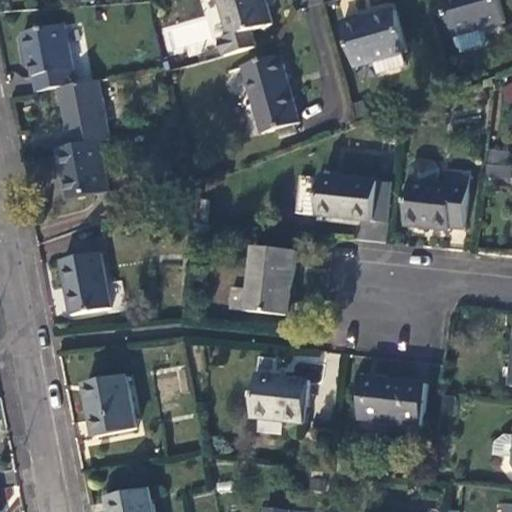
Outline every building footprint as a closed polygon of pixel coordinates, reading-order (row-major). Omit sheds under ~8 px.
[(213,41),(218,59),(249,50),(244,32),(265,26),(258,0),(212,0),(223,38),(213,41)] [(481,29),(499,25),(491,0),(439,0),(448,38),(481,29)] [(401,52),(389,11),(356,21),(355,19),(336,23),(348,67),(369,62),(373,73),(401,66),(398,53),(401,52)] [(25,65),(30,95),(53,90),(69,87),(57,28),(15,35),(18,54),(23,53),(25,65)] [(485,41),(481,29),(448,38),(452,50),(458,54),(481,47),(485,41)] [(293,127),(275,60),(236,70),(254,137),(293,127)] [(511,80),(498,87),(505,104),(511,101),(511,80)] [(56,135),(59,150),(93,144),(103,142),(92,83),(69,87),(53,90),(60,134),(56,135)] [(102,196),(93,144),(59,150),(52,151),(55,172),(59,171),(65,203),(102,196)] [(506,155),(487,152),(485,165),(504,167),(506,155)] [(416,163),(409,168),(403,228),(448,232),(448,227),(463,228),(469,174),(449,172),(447,187),(435,185),(436,170),(431,164),(416,163)] [(61,204),(65,203),(59,171),(55,172),(61,204)] [(375,185),(316,179),(312,218),(371,224),(375,185)] [(389,187),(375,185),(371,224),(385,226),(389,187)] [(292,256),(253,251),(246,311),(286,316),(292,256)] [(110,312),(100,258),(60,266),(71,318),(110,312)] [(256,356),(255,372),(317,378),(319,362),(256,356)] [(135,432),(125,379),(84,386),(94,440),(135,432)] [(305,385),(254,380),(250,422),(301,426),(305,385)] [(422,388),(360,380),(356,421),(416,427),(422,388)] [(511,436),(505,436),(495,443),(494,455),(511,456),(511,436)] [(152,511),(149,496),(106,503),(107,511),(152,511)]
